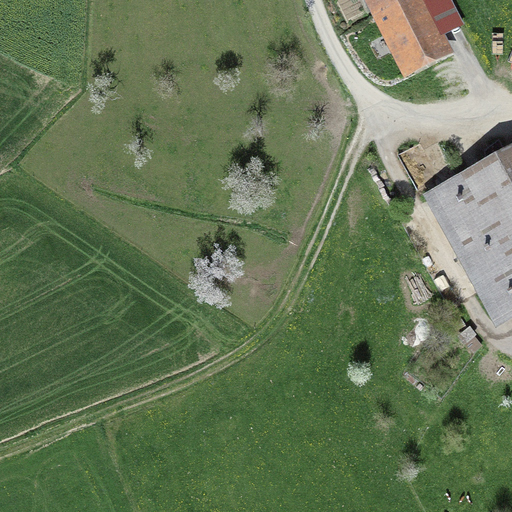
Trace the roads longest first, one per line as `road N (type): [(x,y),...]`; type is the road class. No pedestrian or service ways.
road 1 (track): [(0,454),(214,367),(269,331),(312,257),(376,106)]
road 2 (unclassified): [(511,107),(430,117),(387,112),(347,71),(313,0)]
